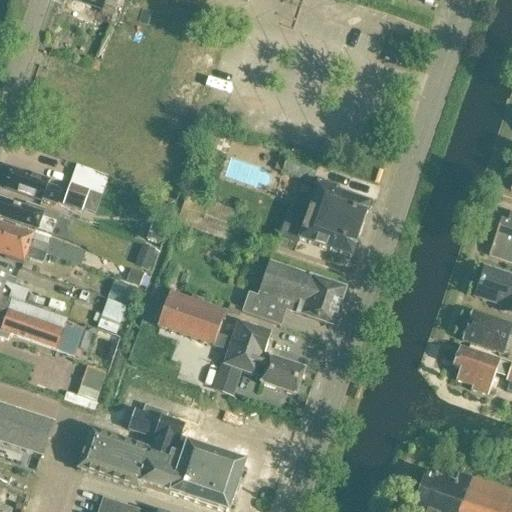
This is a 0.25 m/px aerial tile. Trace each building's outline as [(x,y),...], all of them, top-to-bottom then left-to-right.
[(114,12),(117,0),(68,0),(68,1),(103,13),(104,9),(114,12)] [(411,0),(436,8),(438,0),(411,0)] [(311,187),(316,170),(286,160),(280,177),(311,187)] [(76,169),(70,186),(89,193),(101,198),(108,181),(76,169)] [(57,208),(62,194),(46,189),(47,184),(26,177),(25,178),(11,173),(4,192),(40,205),(41,203),(57,208)] [(81,216),(89,193),(70,186),(62,208),(81,216)] [(335,189),(325,186),(324,191),(316,188),(308,212),(291,206),(285,225),(279,242),(296,248),(297,244),(350,262),(369,208),(334,197),(335,194),(333,193),(335,189)] [(0,221),(51,239),(55,226),(42,221),(44,215),(27,209),(26,212),(0,203),(0,221)] [(511,216),(510,216),(506,227),(500,225),(489,259),(511,266),(511,216)] [(169,224),(154,218),(145,243),(160,249),(169,224)] [(0,243),(45,260),(71,269),(78,272),(84,256),(48,243),(33,237),(15,231),(15,233),(0,227),(0,243)] [(42,267),(45,260),(0,243),(0,258),(23,266),(25,261),(42,267)] [(155,254),(141,249),(133,271),(147,276),(155,254)] [(256,300),(247,297),(241,317),(280,330),(285,315),(294,318),(294,317),(332,330),(344,292),(268,267),(256,300)] [(174,286),(179,271),(169,268),(164,282),(174,286)] [(511,319),(511,280),(484,271),(474,302),(502,311),(500,316),(511,319)] [(0,300),(5,287),(13,290),(15,283),(7,280),(8,279),(0,276),(0,300)] [(225,320),(226,317),(227,315),(202,307),(203,304),(192,300),(191,303),(170,295),(157,332),(227,355),(223,368),(257,380),(264,362),(263,361),(271,337),(237,326),(231,344),(217,339),(223,319),(225,320)] [(11,305),(0,300),(0,322),(4,324),(0,334),(73,361),(83,334),(65,328),(9,309),(11,305)] [(107,303),(101,317),(121,324),(126,310),(107,303)] [(511,340),(508,339),(510,330),(470,316),(460,345),(501,359),(502,357),(508,359),(511,346),(511,340)] [(116,339),(121,324),(101,317),(101,319),(95,317),(92,327),(97,329),(96,332),(116,339)] [(510,369),(458,352),(452,371),(459,373),(455,385),(471,391),(470,394),(487,400),(494,377),(506,381),(505,384),(511,386),(511,368),(510,369)] [(294,400),(303,374),(268,361),(259,387),(294,400)] [(232,397),(239,374),(223,368),(220,368),(213,390),(232,397)] [(85,369),(79,396),(97,400),(103,373),(85,369)] [(161,412),(171,384),(133,371),(123,399),(161,412)] [(144,409),(141,416),(134,414),(128,433),(155,442),(151,453),(91,431),(77,471),(138,493),(140,487),(210,511),(227,511),(243,468),(177,446),(182,430),(164,424),(167,417),(144,409)] [(0,445),(43,460),(53,430),(0,412),(0,445)] [(511,511),(511,497),(456,478),(453,488),(425,478),(412,511),(511,511)] [(130,511),(103,503),(99,511),(130,511)]
